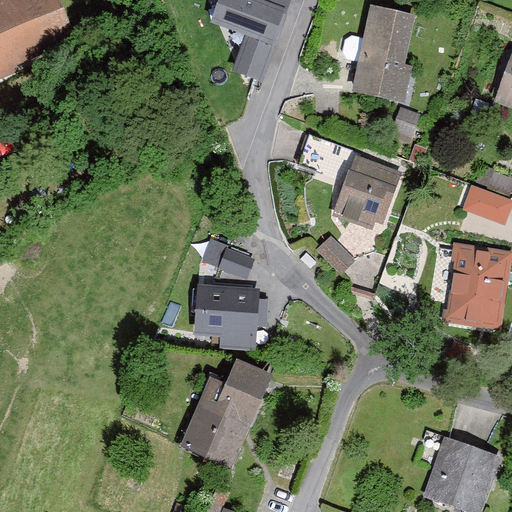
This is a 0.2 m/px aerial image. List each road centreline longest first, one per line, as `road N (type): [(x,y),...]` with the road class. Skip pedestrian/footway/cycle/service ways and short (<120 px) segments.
road 1 (residential): [(383,366),(293,274),(271,240),(258,174),(261,145),(310,0)]
road 2 (residential): [(303,511),(351,388),(383,366)]
road 3 (residential): [(511,403),(383,366)]
